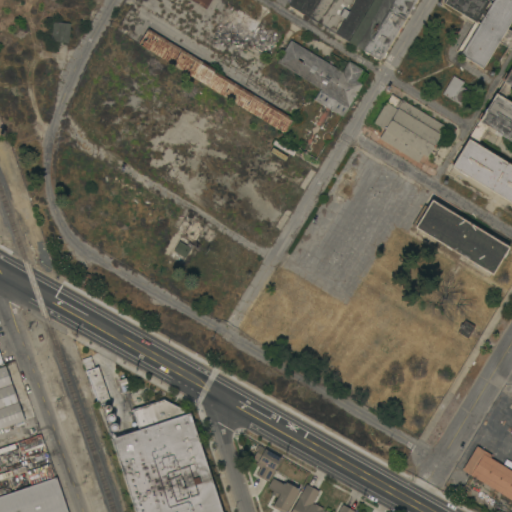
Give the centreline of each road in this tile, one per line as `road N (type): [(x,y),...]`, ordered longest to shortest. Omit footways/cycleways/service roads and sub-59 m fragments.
road 1 (tertiary): [(0,272),(422,511)]
road 2 (residential): [(51,197),(61,222),(90,253),(441,463)]
road 3 (residential): [(429,0),(228,332)]
road 4 (residential): [(272,260),(58,125)]
road 5 (tertiary): [(8,277),(8,299),(76,511)]
road 6 (residential): [(115,0),(78,61),(48,156),(51,197)]
road 7 (residential): [(511,345),(415,508)]
road 8 (residential): [(349,135),(511,231)]
road 9 (residential): [(262,0),(384,75)]
road 10 (residential): [(217,395),(247,511)]
